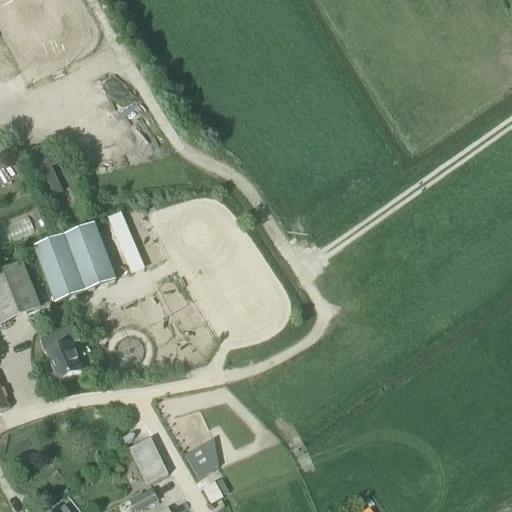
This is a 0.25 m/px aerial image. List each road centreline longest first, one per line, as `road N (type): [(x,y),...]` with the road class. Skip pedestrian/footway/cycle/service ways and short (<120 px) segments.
road 1 (track): [(133,396),(252,371),(310,341),(322,326),(301,270),(241,185),(177,148),(88,0)]
road 2 (track): [(301,270),(511,123)]
